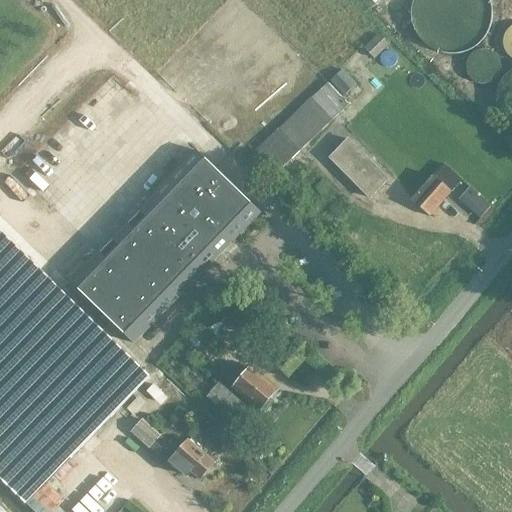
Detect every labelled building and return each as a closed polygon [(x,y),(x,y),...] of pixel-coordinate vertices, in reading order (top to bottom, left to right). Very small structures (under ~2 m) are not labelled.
[(415,0),(415,2),(415,4),(414,7),(414,12),(414,13),(415,16),(416,21),(417,24),(417,26),(419,29),(419,30),(422,34),(425,38),(427,40),(430,42),(432,44),(435,46),(436,46),(441,48),(444,49),(447,50),(452,50),(455,51),(458,50),(463,50),(468,48),(472,47),(475,45),(477,43),(481,40),(484,38),(486,36),(488,33),(490,29),(491,26),(493,23),(493,20),(494,18),(494,15),(495,12),(495,9),(494,6),(494,3),(493,1),(493,0),(415,0)] [(511,25),(511,26),(509,27),(508,29),(506,31),(504,33),(504,35),(503,37),(502,39),(502,40),(502,43),(502,45),(503,46),(503,48),(504,50),(505,52),(506,54),(508,56),(510,58),(511,59),(511,25)] [(373,58),(388,44),(379,35),(365,49),(373,58)] [(500,62),(499,60),(497,57),(495,55),(493,53),(490,51),(487,50),(484,50),(481,50),(478,50),(475,51),(472,53),(470,55),(468,58),(467,60),(467,61),(466,62),(466,64),(465,66),(465,67),(465,69),(466,71),(466,73),(467,74),(467,76),(469,78),(470,79),(472,81),(474,82),(476,83),(479,84),(481,85),(483,85),(485,85),(487,84),(489,84),(491,83),(494,81),(495,79),(497,78),(498,75),(499,73),(500,71),(500,69),(500,67),(500,66),(500,64),(500,62)] [(511,70),(509,72),(507,74),(505,76),(503,78),(501,80),(500,83),(498,85),(497,88),(496,91),(496,94),(495,97),(495,100),(495,103),(495,104),(496,107),(496,109),(497,112),(498,114),(500,118),(503,122),(505,124),(507,126),(511,129),(511,70)] [(268,183),(340,113),(348,105),(335,91),(328,83),(247,161),(268,183)] [(354,99),(342,85),(335,91),(348,105),(354,99)] [(387,179),(347,140),(330,158),(369,198),(387,179)] [(123,337),(251,205),(202,158),(75,291),(123,337)] [(430,217),(461,181),(443,165),(411,201),(430,217)] [(478,222),(491,206),(481,198),(468,214),(478,222)] [(149,377),(0,232),(0,478),(26,503),(149,377)] [(215,339),(227,318),(206,305),(194,326),(215,339)] [(289,377),(310,353),(284,330),(262,355),(289,377)] [(277,390),(251,367),(249,369),(246,366),(241,371),(245,374),(232,388),(259,411),(261,409),(265,410),(271,404),(270,399),(277,390)] [(241,401),(220,382),(206,398),(213,404),(218,399),(232,411),(241,401)] [(214,463),(187,441),(179,452),(167,443),(159,454),(169,463),(185,476),(189,471),(200,480),(214,463)]
